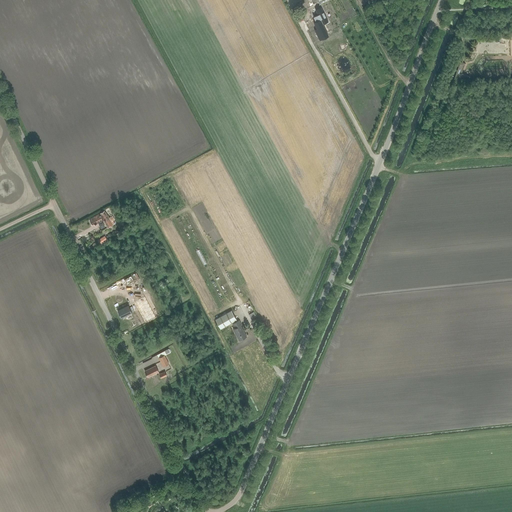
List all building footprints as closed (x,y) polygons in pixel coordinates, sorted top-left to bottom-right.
[(309,0),(304,3),(309,12),(315,9),(313,4),(318,2),(320,4),(327,0),(309,0)] [(318,15),(314,18),(316,22),(314,23),(321,38),(328,35),(323,25),(329,22),(322,8),(316,11),(318,15)] [(474,52),(476,52),(477,41),(471,40),(469,58),(474,58),(474,52)] [(457,83),(464,65),(459,63),(452,81),(457,83)] [(95,225),(103,220),(108,228),(113,225),(111,222),(114,220),(112,216),(109,218),(106,212),(105,212),(104,211),(101,213),(97,215),(95,216),(91,218),(92,220),(90,221),(92,225),(94,224),(95,225)] [(100,244),(107,240),(105,236),(98,240),(100,244)] [(112,302),(118,300),(116,294),(110,297),(112,302)] [(135,302),(145,322),(155,317),(144,297),(135,302)] [(128,305),(117,311),(122,319),(132,313),(128,305)] [(221,329),(237,320),(231,310),(215,319),(221,329)] [(239,341),(246,337),(241,325),(242,325),(239,320),(233,324),(235,328),(233,329),(239,341)] [(164,355),(158,358),(163,367),(169,363),(164,355)] [(156,366),(146,371),(144,371),(147,376),(148,376),(149,377),(158,372),(156,366)]
